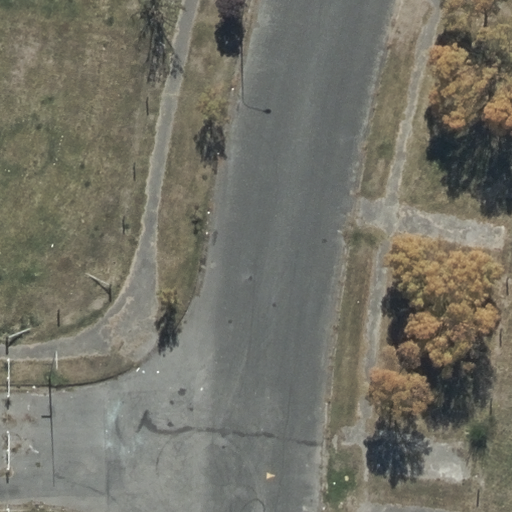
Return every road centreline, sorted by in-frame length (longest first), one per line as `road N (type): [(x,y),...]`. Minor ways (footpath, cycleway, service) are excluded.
road 1 (unclassified): [(254,511),(265,269),(298,88),(324,0)]
road 2 (track): [(251,450),(0,449)]
